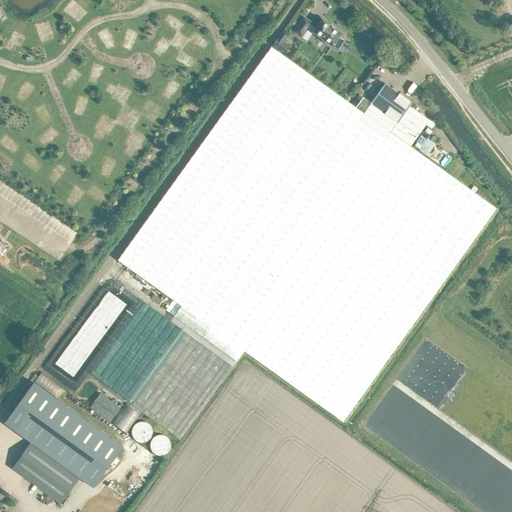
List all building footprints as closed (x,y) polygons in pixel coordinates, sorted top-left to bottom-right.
[(331,25),(322,19),(316,28),(311,24),(312,23),(304,16),(293,31),(302,37),(306,31),(311,34),(313,32),(338,50),(345,41),(339,37),(342,33),(334,27),(335,27),(332,25),(331,25)] [(284,43),(277,38),(272,45),(285,54),(290,47),(284,43)] [(343,421),(490,216),(496,208),(410,146),(429,120),(409,105),(412,102),(385,83),(372,103),(363,97),(356,107),(272,47),(118,259),(211,326),(203,337),(237,361),(245,350),(343,421)] [(419,150),(433,130),(427,126),(413,146),(419,150)] [(141,303),(122,333),(165,360),(153,378),(176,393),(177,392),(185,397),(191,388),(210,400),(228,371),(229,372),(235,363),(141,303)] [(461,365),(442,388),(447,392),(466,369),(461,365)] [(111,422),(122,407),(101,392),(90,407),(111,422)] [(126,406),(114,423),(123,429),(135,413),(126,406)] [(149,439),(150,422),(136,422),(135,439),(149,439)] [(168,434),(153,436),(156,455),(171,452),(168,434)] [(79,478),(31,442),(13,467),(62,503),(79,478)]
